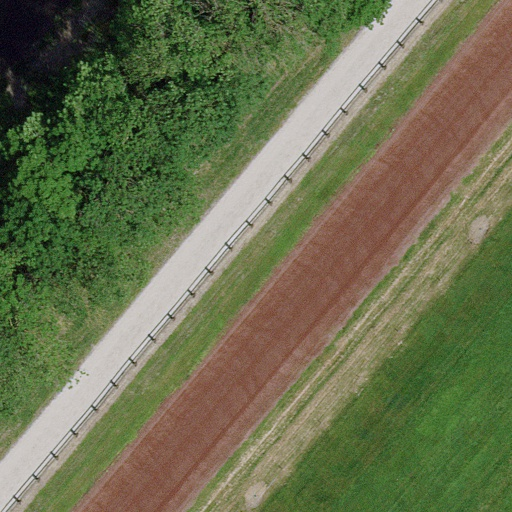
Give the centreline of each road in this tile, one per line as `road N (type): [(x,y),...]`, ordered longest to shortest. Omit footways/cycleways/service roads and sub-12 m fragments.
road 1 (track): [(410,0),(0,490)]
road 2 (track): [(511,56),(131,511)]
road 3 (track): [(0,185),(158,0)]
